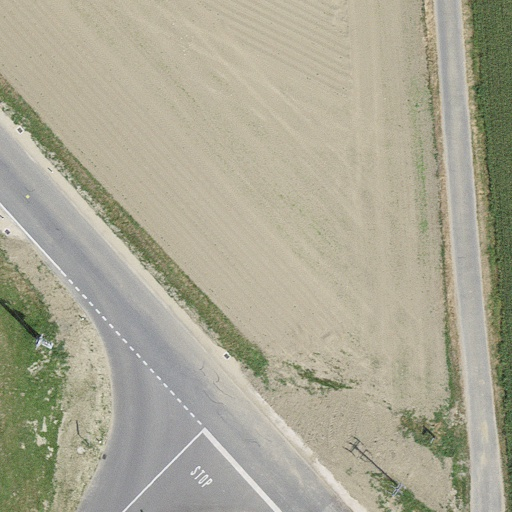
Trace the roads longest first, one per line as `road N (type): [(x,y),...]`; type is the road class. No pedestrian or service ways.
road 1 (track): [(489,511),(454,0)]
road 2 (tertiary): [(188,375),(0,168)]
road 3 (tertiary): [(309,511),(188,375)]
road 4 (residential): [(188,375),(153,418),(108,511)]
